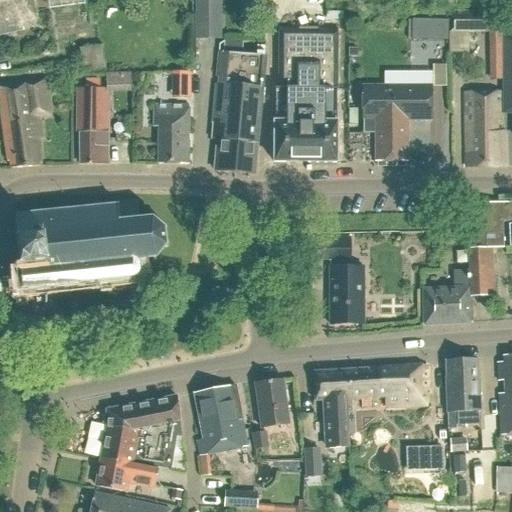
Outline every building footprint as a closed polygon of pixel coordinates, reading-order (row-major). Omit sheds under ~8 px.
[(35,20),(32,0),(0,0),(0,35),(22,31),(21,23),(35,20)] [(220,0),(194,0),(195,40),(220,40),(220,0)] [(423,40),(424,21),(411,21),(411,40),(423,40)] [(317,31),(299,30),(278,29),(277,89),(274,89),(273,163),(335,164),(337,30),(317,30),(317,31)] [(223,54),(241,56),(242,43),(224,42),(223,54)] [(257,46),(256,57),(263,58),(264,47),(257,46)] [(46,49),(46,68),(66,68),(66,48),(46,49)] [(213,172),(255,176),(262,81),(261,81),(263,58),(256,57),(241,56),(223,54),(217,54),(215,78),(218,78),(217,86),(214,86),(211,124),(216,124),(213,172)] [(511,62),(503,62),(503,94),(511,93),(511,62)] [(190,85),(190,73),(171,73),(171,85),(190,85)] [(80,158),(80,165),(107,165),(107,94),(131,94),(131,76),(106,76),(106,89),(99,89),(85,89),(77,89),(77,134),(80,134),(80,158)] [(49,117),(44,80),(37,81),(37,84),(28,85),(28,82),(0,86),(0,119),(6,163),(9,163),(10,169),(39,167),(37,140),(41,140),(39,118),(49,117)] [(374,134),(375,163),(407,163),(406,120),(430,119),(429,87),(361,88),(362,121),(362,134),(374,134)] [(466,169),(504,168),(503,133),(500,133),(500,112),(500,93),(464,94),(464,113),(466,169)] [(158,129),(158,166),(188,166),(188,118),(188,108),(171,108),(153,107),(153,129),(158,129)] [(119,121),(119,135),(130,135),(131,121),(119,121)] [(12,214),(10,216),(14,219),(16,240),(33,238),(32,230),(42,229),(45,263),(18,266),(19,268),(19,269),(15,270),(15,272),(19,272),(21,287),(18,290),(21,292),(23,289),(45,287),(46,290),(49,290),(49,286),(64,285),(64,288),(66,288),(68,288),(68,284),(83,283),(83,286),(84,286),(86,286),(85,283),(101,281),(102,284),(104,284),(104,281),(122,279),(123,282),(126,282),(125,278),(133,277),(134,277),(135,279),(138,278),(136,275),(138,272),(141,273),(142,270),(139,269),(138,264),(142,263),(141,260),(150,259),(151,262),(154,262),(154,259),(163,248),(166,249),(167,246),(164,245),(163,230),(165,229),(164,226),(161,227),(151,219),(151,216),(147,216),(148,220),(139,220),(137,201),(120,203),(118,200),(115,202),(118,206),(98,208),(98,205),(95,205),(95,208),(79,210),(78,207),(75,207),(75,210),(70,211),(66,211),(60,212),(59,209),(57,209),(57,212),(41,214),(41,211),(38,211),(38,214),(15,216),(12,214)] [(491,249),(503,248),(502,222),(511,221),(511,203),(501,203),(466,205),(469,271),(453,272),(454,288),(422,290),(423,327),(471,324),(470,298),(492,296),(491,249)] [(33,238),(16,240),(18,266),(45,263),(42,229),(32,230),(33,238)] [(313,238),(313,262),(351,262),(351,238),(313,238)] [(363,327),(364,282),(364,268),(330,268),(330,327),(363,327)] [(511,357),(508,357),(508,364),(498,364),(498,382),(504,382),(505,395),(499,395),(501,437),(511,436),(511,357)] [(445,363),(447,432),(458,431),(458,427),(480,426),(478,362),(445,363)] [(427,367),(345,372),(345,401),(346,401),(362,400),(362,408),(370,408),(370,398),(385,398),(385,408),(426,407),(427,367)] [(326,402),(326,431),(328,431),(329,450),(348,449),(346,401),(345,401),(345,372),(315,374),(315,403),(326,402)] [(255,385),(260,430),(288,426),(283,381),(255,385)] [(197,441),(200,456),(247,448),(236,387),(195,395),(203,440),(197,441)] [(107,413),(107,429),(100,461),(131,467),(131,464),(170,470),(176,438),(181,438),(177,399),(107,413)] [(254,451),(267,449),(265,433),(252,435),(254,451)] [(451,454),(467,453),(465,440),(450,441),(451,454)] [(441,449),(407,449),(407,471),(441,471),(441,449)] [(319,450),(303,450),(304,478),(320,478),(319,450)] [(208,456),(199,457),(200,477),(210,477),(208,456)] [(453,457),(454,474),(465,473),(465,457),(453,457)] [(131,467),(100,461),(95,487),(126,494),(128,484),(153,489),(156,472),(131,467)] [(511,504),(511,468),(497,468),(496,494),(511,494),(511,504)] [(457,483),(457,498),(465,498),(465,483),(457,483)] [(172,491),(171,500),(178,501),(180,492),(172,491)] [(226,493),(225,509),(245,509),(246,494),(226,493)] [(90,511),(168,511),(94,496),(90,511)]
